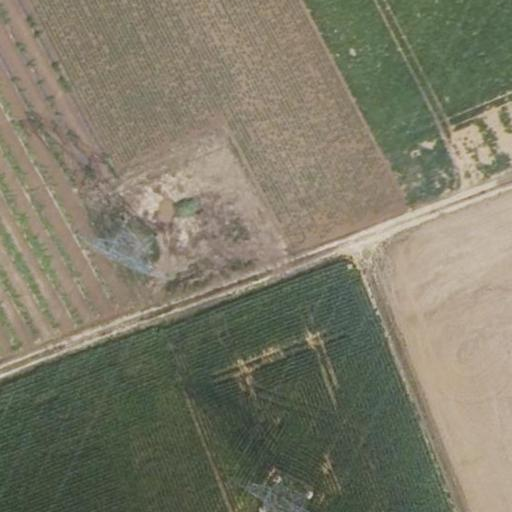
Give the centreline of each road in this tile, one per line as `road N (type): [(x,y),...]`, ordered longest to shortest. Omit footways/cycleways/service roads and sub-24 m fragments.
road 1 (track): [(0,377),(359,236),(464,511)]
road 2 (track): [(359,236),(511,177)]
